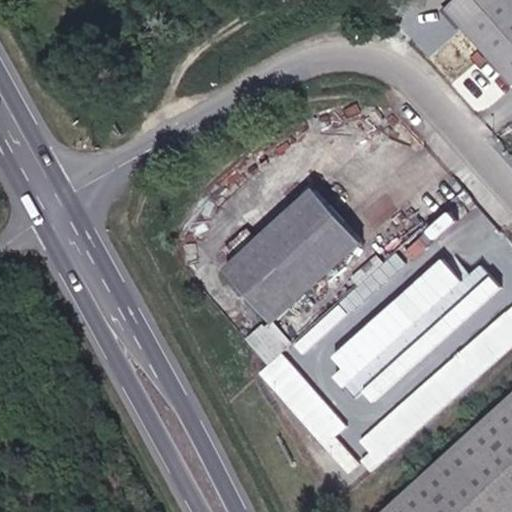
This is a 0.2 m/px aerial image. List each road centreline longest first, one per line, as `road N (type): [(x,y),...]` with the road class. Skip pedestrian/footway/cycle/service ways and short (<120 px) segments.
road 1 (unclassified): [(511,184),(425,87),(379,60),(324,57),(66,199)]
road 2 (primary): [(236,511),(66,199)]
road 3 (primary): [(42,211),(207,511)]
road 4 (track): [(288,0),(200,49),(129,164)]
road 5 (primary): [(66,199),(0,76)]
